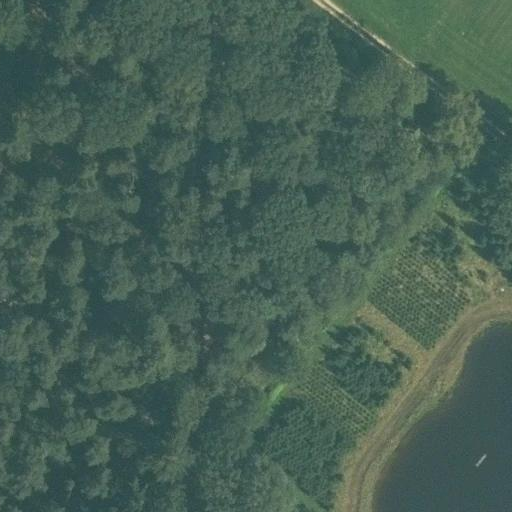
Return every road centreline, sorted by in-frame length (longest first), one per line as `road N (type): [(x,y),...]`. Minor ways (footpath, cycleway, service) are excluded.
road 1 (tertiary): [(187,511),(187,46),(180,0)]
road 2 (track): [(319,0),(511,144)]
